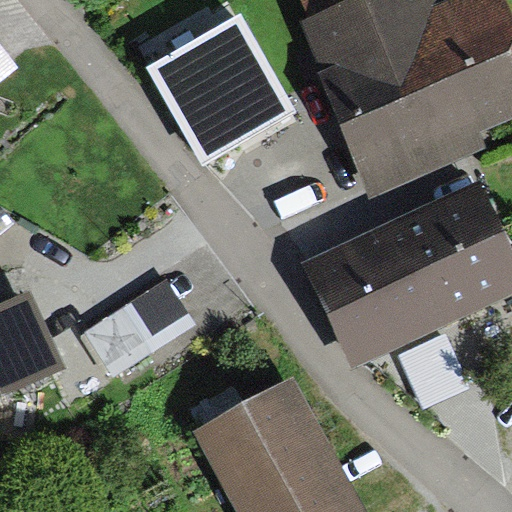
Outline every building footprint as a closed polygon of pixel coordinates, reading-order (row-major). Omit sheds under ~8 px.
[(295,0),(308,28),(303,30),(323,80),(318,82),(370,206),(489,157),(483,143),(511,130),(511,22),(504,4),(491,10),(486,0),(472,0),(444,12),(438,0),(295,0)] [(240,25),(147,79),(203,176),(297,122),(240,25)] [(511,259),(480,190),(305,273),(353,378),(511,306),(511,259)] [(162,289),(92,332),(114,369),(185,325),(162,289)] [(0,399),(55,376),(20,294),(0,303),(0,399)] [(455,345),(407,365),(429,415),(477,394),(455,345)] [(192,431),(233,511),(364,511),(296,378),(192,431)]
